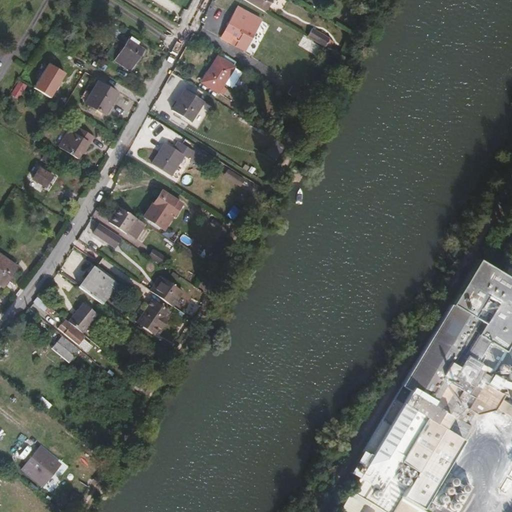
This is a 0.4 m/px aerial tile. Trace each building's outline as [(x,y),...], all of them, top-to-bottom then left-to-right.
[(242,0),(262,12),(269,0),(242,0)] [(246,37),(251,29),(229,17),(218,36),(228,42),(230,38),(232,40),(236,32),(246,37)] [(327,37),(310,27),(305,35),(322,45),(327,37)] [(318,46),(301,36),(296,44),(313,54),(318,46)] [(128,70),(140,50),(131,45),(125,41),(113,61),(128,70)] [(216,95),(231,70),(215,59),(199,85),(216,95)] [(51,64),(36,87),(52,97),(67,74),(51,64)] [(11,100),(20,87),(13,83),(5,96),(11,100)] [(101,118),(114,96),(95,85),(82,106),(101,118)] [(307,96),(290,86),(285,94),(303,105),(307,96)] [(188,125),(201,105),(184,94),(171,114),(188,125)] [(83,152),(91,140),(75,130),(71,136),(66,133),(55,150),(74,162),(78,154),(80,150),(83,152)] [(170,180),(184,158),(190,162),(194,155),(178,145),(174,153),(165,147),(152,168),(170,180)] [(41,189),(49,176),(37,168),(29,181),(41,189)] [(168,214),(176,202),(163,194),(155,207),(168,214)] [(171,221),(181,205),(176,202),(168,214),(155,207),(153,210),(171,221)] [(126,233),(135,218),(117,207),(110,218),(111,218),(108,223),(126,234),(126,233)] [(135,238),(144,223),(135,218),(126,233),(135,238)] [(109,240),(113,234),(97,224),(94,230),(109,240)] [(165,257),(153,249),(148,256),(161,264),(165,257)] [(0,289),(13,275),(0,264),(0,289)] [(100,304),(114,284),(91,267),(76,287),(100,304)] [(182,290),(159,275),(155,282),(159,285),(154,292),(172,304),(182,290)] [(154,292),(159,285),(155,282),(150,289),(154,292)] [(41,309),(45,304),(36,297),(32,302),(41,309)] [(165,319),(169,311),(152,300),(136,324),(154,335),(158,328),(161,330),(167,320),(165,319)] [(80,332),(95,314),(81,302),(67,321),(80,332)] [(478,322),(448,304),(429,337),(459,355),(471,334),(478,322)] [(82,335),(64,320),(61,324),(67,329),(64,333),(76,343),(82,335)] [(484,342),(491,331),(478,322),(471,334),(459,355),(457,358),(460,359),(462,355),(473,361),(484,342)] [(68,361),(79,349),(62,335),(51,348),(68,361)] [(457,358),(459,355),(429,337),(378,421),(386,426),(385,429),(382,434),(371,452),(368,457),(364,464),(373,469),(385,477),(395,461),(422,417),(431,422),(437,412),(438,413),(441,408),(448,412),(455,401),(467,408),(489,371),(473,361),(462,355),(460,359),(457,358)] [(495,387),(501,378),(492,373),(487,382),(495,387)] [(511,417),(511,404),(503,399),(497,408),(511,417)] [(448,412),(460,420),(467,408),(455,401),(448,412)] [(395,461),(412,472),(448,412),(441,408),(438,413),(437,412),(431,422),(422,417),(395,461)] [(450,432),(464,437),(467,428),(461,426),(461,424),(454,421),(450,432)] [(377,424),(374,429),(382,434),(385,429),(377,424)] [(58,466),(37,449),(24,465),(45,482),(58,466)] [(404,488),(414,473),(412,472),(395,461),(385,477),(404,488)] [(45,482),(24,465),(21,468),(42,485),(45,482)] [(373,469),(367,480),(379,487),(385,477),(373,469)] [(423,510),(425,511),(456,511),(469,487),(448,476),(436,499),(430,496),(423,510)] [(398,498),(404,488),(385,477),(379,487),(398,499),(398,498)] [(421,511),(398,498),(398,499),(389,511),(421,511)]
